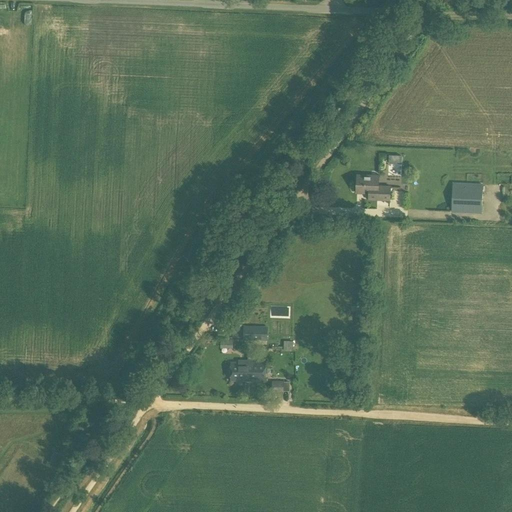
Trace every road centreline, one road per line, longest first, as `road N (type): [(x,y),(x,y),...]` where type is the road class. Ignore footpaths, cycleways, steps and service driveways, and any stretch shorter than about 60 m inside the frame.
road 1 (track): [(0,398),(511,419)]
road 2 (track): [(322,169),(77,511)]
road 3 (unclassified): [(430,12),(120,0)]
road 4 (unclassified): [(430,12),(322,169)]
